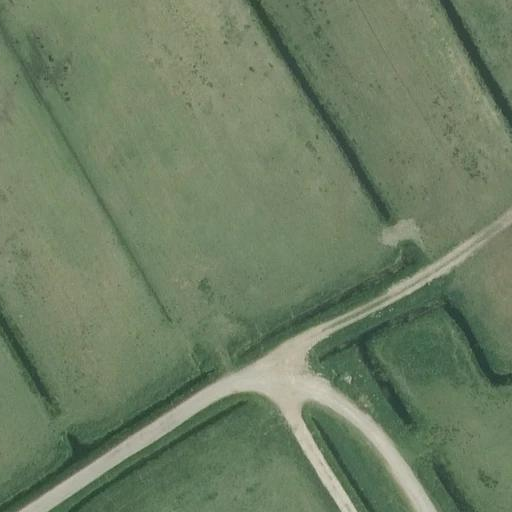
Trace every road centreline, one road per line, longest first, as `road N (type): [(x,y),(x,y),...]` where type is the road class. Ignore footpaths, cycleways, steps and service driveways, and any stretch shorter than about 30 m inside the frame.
road 1 (track): [(38,511),(210,395),(266,379),(345,408),(392,457),(427,511)]
road 2 (track): [(266,379),(352,511)]
